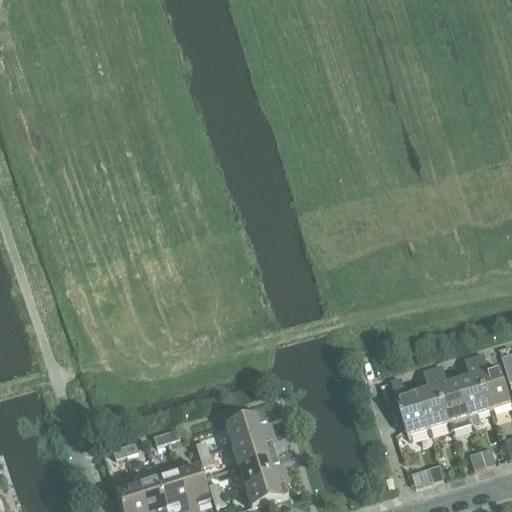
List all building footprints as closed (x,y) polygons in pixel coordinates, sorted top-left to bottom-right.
[(485,357),(475,360),(495,425),(499,424),(497,418),(495,414),(511,408),(511,406),(501,371),(490,375),(485,357)] [(511,358),(502,361),(506,374),(511,372),(511,358)] [(495,425),(475,360),(465,364),(470,380),(460,384),(474,429),(482,427),(479,419),(488,416),(491,415),(495,425)] [(434,373),(453,435),(474,429),(460,384),(449,387),(444,370),(434,373)] [(449,436),(453,435),(434,373),(424,376),(429,393),(418,397),(431,439),(434,438),(433,433),(447,429),(448,433),(449,436)] [(429,440),(431,439),(418,397),(408,400),(402,383),(392,386),(410,444),(414,443),(413,439),(427,435),(429,440)] [(225,429),(232,450),(273,437),(271,430),(266,431),(261,418),(225,429)] [(176,435),(166,438),(169,447),(179,444),(176,435)] [(276,445),(273,437),(232,450),(238,471),(275,459),(271,446),(276,445)] [(157,451),(169,447),(166,438),(154,442),(157,451)] [(196,449),(199,460),(209,457),(205,446),(196,449)] [(135,448),(125,451),(127,461),(138,457),(135,448)] [(115,464),(127,461),(125,451),(112,455),(115,464)] [(491,453),(482,455),(487,471),(496,468),(491,453)] [(475,474),(487,471),(482,455),(470,459),(475,474)] [(213,469),(209,457),(199,460),(203,472),(213,469)] [(279,472),(275,459),(238,471),(232,473),(235,484),(242,482),(245,492),(287,479),(284,471),(279,472)] [(434,487),(444,484),(440,469),(430,472),(434,487)] [(198,471),(178,477),(188,511),(196,511),(197,511),(210,508),(198,471)] [(147,487),(137,490),(143,511),(166,511),(155,477),(145,480),(147,487)] [(157,484),(155,477),(166,511),(188,511),(178,477),(157,484)] [(284,488),(289,486),(287,479),(245,492),(251,511),(253,511),(288,501),(284,488)] [(143,511),(137,490),(126,493),(124,487),(114,490),(120,511),(143,511)] [(213,502),(222,499),(218,487),(209,490),(213,502)] [(218,511),(225,510),(222,499),(213,502),(215,511),(218,511)]
